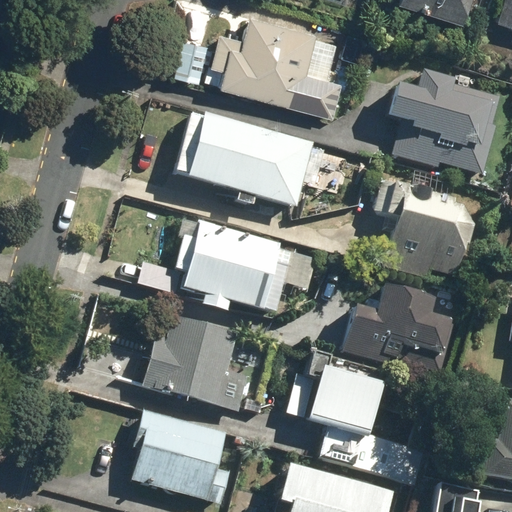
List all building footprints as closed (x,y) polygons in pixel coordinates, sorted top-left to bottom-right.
[(398,0),(398,3),(463,23),(469,0),(398,0)] [(511,0),(501,0),(495,22),(511,26),(511,0)] [(214,87),(303,111),(312,76),(302,73),(312,33),(245,16),(238,40),(214,33),(205,66),(219,70),(214,87)] [(434,165),(478,177),(490,129),(488,128),(496,98),(449,86),(450,82),(417,73),(412,92),(393,87),(385,118),(395,120),(386,158),(432,171),(434,165)] [(181,180),(292,210),(310,144),(199,114),(181,180)] [(368,213),(391,220),(377,267),(423,281),(425,272),(452,280),(468,228),(456,208),(448,206),(449,202),(378,180),(368,213)] [(224,303),(269,316),(277,285),(301,292),(310,259),(274,249),(276,245),(194,223),(189,241),(180,238),(171,271),(180,273),(175,290),(198,296),(195,306),(221,313),(224,303)] [(131,285),(170,296),(176,274),(137,263),(131,285)] [(384,359),(432,373),(446,321),(425,316),(429,301),(377,287),(370,312),(348,306),(334,355),(382,368),(384,359)] [(135,389),(229,413),(239,375),(219,370),(229,333),(166,317),(161,339),(148,336),(135,389)] [(277,414),(363,437),(376,386),(320,371),(324,358),(305,353),(298,377),(287,374),(277,414)] [(477,474),(511,479),(511,401),(500,399),(494,441),(483,439),(477,474)] [(124,483),(212,508),(222,473),(209,470),(219,434),(136,411),(125,449),(133,451),(124,483)] [(364,438),(356,470),(412,485),(420,453),(364,438)] [(258,511),(368,511),(372,497),(270,469),(258,511)] [(429,511),(468,511),(472,492),(434,485),(429,511)]
